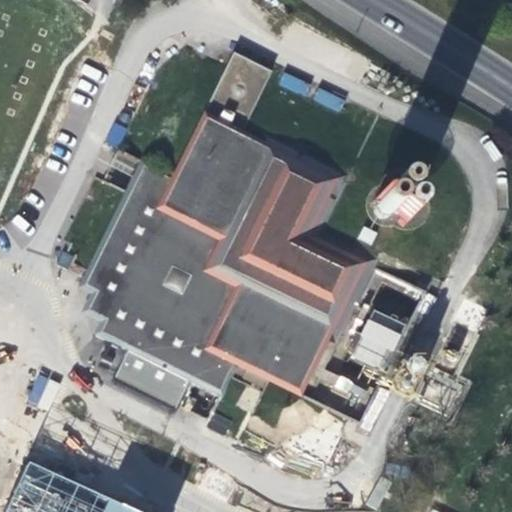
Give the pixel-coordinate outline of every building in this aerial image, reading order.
[(232,56),(200,121),(239,140),(271,74),(232,56)] [(303,95),(308,84),(284,73),(279,84),(303,95)] [(318,88),(313,99),(339,111),(344,99),(318,88)] [(69,292),(82,298),(101,307),(92,327),(86,340),(213,399),(229,368),(292,398),(319,341),(325,344),(365,258),(308,234),(336,175),(252,135),(248,145),(239,140),(200,121),(189,116),(160,179),(129,164),(69,292)] [(375,227),(378,224),(378,225),(380,228),(381,230),(385,231),(388,232),(391,231),(394,230),(396,228),(398,225),(399,220),(396,214),(393,211),(388,210),(391,205),(392,202),(390,197),(389,195),(387,194),(384,192),(379,191),(376,193),(373,195),(371,200),(371,205),(373,209),(370,208),(365,209),(362,211),(360,215),(359,219),(360,222),(362,225),(365,227),(368,228),(372,228),(375,227)] [(32,200),(23,217),(30,220),(38,203),(32,200)] [(72,318),(92,327),(101,307),(82,298),(72,318)] [(372,308),(349,356),(384,373),(407,325),(372,308)] [(39,375),(26,400),(46,410),(58,385),(39,375)] [(422,403),(446,410),(453,386),(429,379),(422,403)] [(224,435),(231,422),(214,413),(207,426),(224,435)]
